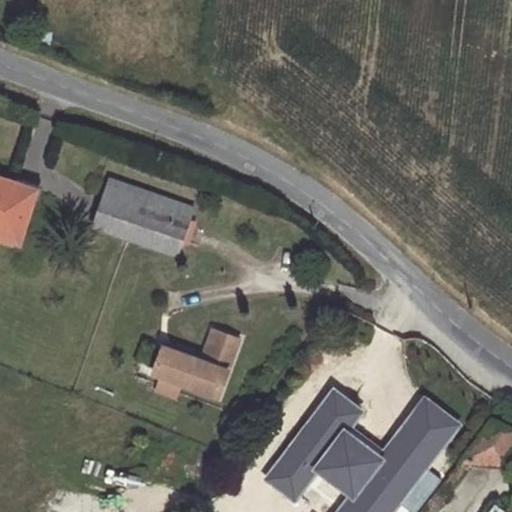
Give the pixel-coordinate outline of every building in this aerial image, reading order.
[(94,219),(121,228),(134,195),(119,191),(123,180),(108,175),(94,219)] [(0,179),(0,239),(17,244),(34,184),(15,178),(14,184),(0,179)] [(193,215),(134,195),(121,228),(182,246),(193,215)] [(166,345),(155,372),(216,397),(239,334),(218,325),(205,360),(166,345)] [(422,471),(457,426),(424,401),(382,457),(345,429),(358,412),(334,394),(271,477),(296,496),(317,469),(351,494),(338,511),(393,511),(401,501),(415,511),(437,482),(422,471)] [(511,426),(494,417),(464,459),(505,462),(511,446),(511,426)]
